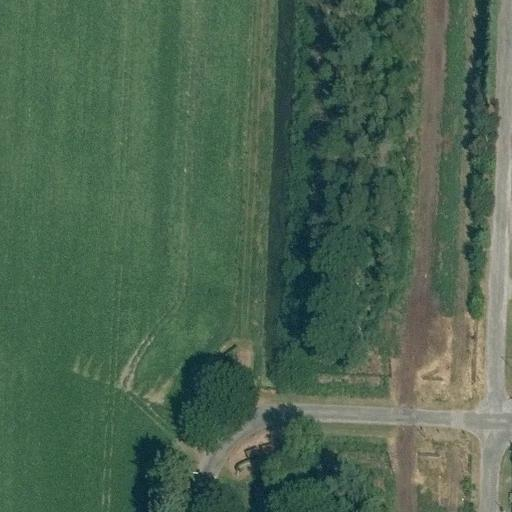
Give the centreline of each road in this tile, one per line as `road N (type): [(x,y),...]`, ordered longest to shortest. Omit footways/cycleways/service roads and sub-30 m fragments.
road 1 (track): [(411,511),(407,413),(422,317),(438,0)]
road 2 (residential): [(507,0),(493,416)]
road 3 (unclassified): [(493,416),(279,410),(234,430),(204,475),(200,511)]
